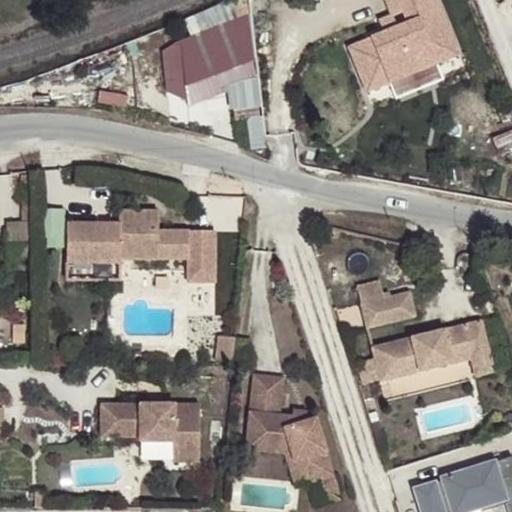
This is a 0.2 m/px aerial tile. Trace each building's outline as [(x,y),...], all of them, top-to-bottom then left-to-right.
[(367,92),(457,53),(435,0),(384,0),(395,29),(351,46),(367,92)] [(251,14),(159,53),(163,90),(186,108),(262,83),(251,14)] [(35,227),(35,175),(22,175),(22,226),(35,227)] [(121,226),(70,223),(68,263),(122,265),(122,261),(189,263),(188,287),(216,287),(218,235),(159,234),(160,213),(121,212),(121,226)] [(415,313),(409,288),(384,294),(380,277),(355,283),(366,325),(415,313)] [(480,316),(463,321),(472,355),(470,355),(475,373),(493,368),(480,316)] [(472,355),(463,321),(409,334),(411,343),(395,347),(393,338),(370,344),(374,356),(357,360),(362,380),(379,376),(379,379),(470,355),(472,355)] [(411,343),(409,334),(393,338),(395,347),(411,343)] [(236,365),(240,340),(222,338),(219,363),(236,365)] [(282,414),(287,377),(257,374),(249,442),(279,446),(279,436),(290,438),(300,471),(305,470),(309,483),(311,483),(324,479),(332,503),(344,499),(319,418),(282,414)] [(199,464),(200,407),(160,407),(160,413),(151,413),(152,407),(101,406),(100,439),(139,439),(139,444),(173,444),(173,464),(199,464)] [(279,446),(249,442),(248,448),(288,453),(298,487),(309,483),(305,470),(300,471),(290,438),(279,436),(279,446)] [(511,511),(511,463),(413,495),(418,511),(493,511),(504,509),(505,511),(511,511)] [(332,503),(324,479),(311,483),(318,507),(332,503)]
